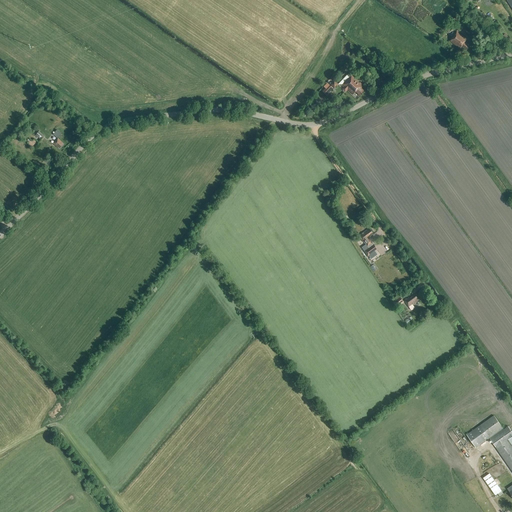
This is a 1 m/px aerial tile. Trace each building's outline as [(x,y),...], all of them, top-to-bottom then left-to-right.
[(459,28),(464,22),(457,16),(452,22),(459,28)] [(467,51),(470,46),(465,42),(467,39),(457,32),(450,41),(460,49),(462,47),(467,51)] [(351,76),(354,73),(351,71),(338,84),(338,85),(343,85),(345,87),(342,89),(345,92),(347,89),(353,94),(355,92),(359,95),(362,92),(361,91),(363,90),(361,88),(362,87),(351,76)] [(334,81),(330,85),(334,89),(339,85),(334,81)] [(329,84),(325,88),(322,92),(326,96),(333,88),(329,84)] [(58,129),(54,133),(59,138),(63,133),(58,129)] [(41,140),(44,136),(39,131),(35,135),(41,140)] [(60,148),(63,145),(61,144),(62,143),(58,139),(53,144),(58,148),(59,147),(60,148)] [(368,248),(364,251),(368,257),(377,250),(373,244),(372,243),(369,238),(368,237),(373,233),(370,229),(369,230),(368,229),(359,236),(363,242),(364,242),(367,246),(368,248)] [(409,307),(418,301),(417,299),(417,298),(414,295),(410,298),(409,297),(404,301),(409,307)] [(399,297),(392,302),(397,308),(404,302),(399,297)] [(476,448),(490,438),(511,470),(511,431),(508,426),(504,429),(494,416),(480,425),(467,434),(476,448)] [(490,474),(483,478),(496,495),(498,494),(500,497),(504,494),(502,491),(490,474)]
